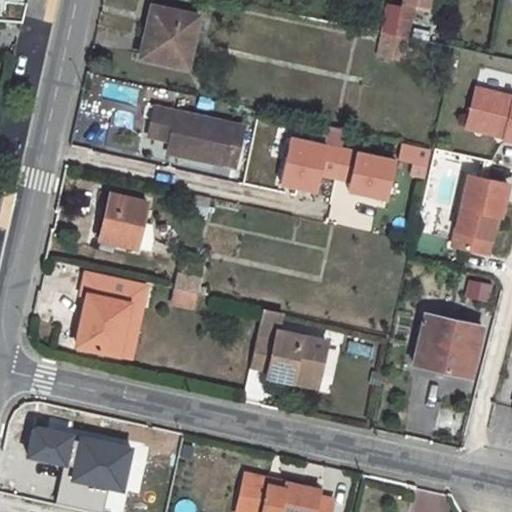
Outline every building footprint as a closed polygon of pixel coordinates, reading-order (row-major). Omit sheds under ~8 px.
[(433,0),(403,0),(402,4),(432,10),(433,0)] [(390,5),(383,34),(396,37),(402,7),(390,5)] [(152,7),(141,58),(187,68),(199,18),(152,7)] [(402,7),(396,37),(408,39),(414,10),(402,7)] [(383,34),(378,56),(402,61),(408,39),(396,37),(383,34)] [(511,97),(476,89),(467,124),(505,133),(504,139),(511,140),(511,97)] [(156,108),(149,137),(170,141),(180,143),(177,155),(214,163),(215,159),(235,162),(243,127),(156,108)] [(279,182),(318,190),(319,181),(389,195),(397,154),(288,133),(279,182)] [(170,141),(168,153),(177,155),(180,143),(170,141)] [(403,146),(401,159),(425,164),(428,152),(403,146)] [(215,159),(214,163),(233,168),(235,162),(215,159)] [(469,175),(453,246),(488,254),(497,216),(501,217),(508,184),(469,175)] [(111,194),(100,239),(137,248),(151,252),(154,240),(153,225),(143,222),(148,202),(111,194)] [(193,194),(191,204),(210,208),(211,198),(193,194)] [(88,294),(78,345),(119,353),(130,304),(142,306),(146,285),(86,273),(81,293),(88,294)] [(179,275),(176,288),(195,292),(198,279),(179,275)] [(467,277),(462,296),(488,303),(493,284),(467,277)] [(176,288),(173,302),(192,307),(195,292),(176,288)] [(130,304),(119,353),(130,355),(142,306),(130,304)] [(264,308),(258,336),(276,341),(279,331),(283,312),(264,308)] [(426,314),(416,357),(439,362),(438,369),(471,377),(483,326),(426,314)] [(258,336),(252,366),(270,370),(275,377),(287,380),(294,375),(319,381),(327,342),(279,331),(276,341),(258,336)] [(329,342),(322,376),(332,378),(339,344),(329,342)] [(416,357),(415,364),(438,369),(439,362),(416,357)] [(138,429),(135,439),(148,443),(150,432),(138,429)] [(150,432),(148,443),(163,446),(165,435),(150,432)] [(79,458),(73,487),(109,494),(118,449),(82,441),(79,458)] [(73,457),(67,486),(73,487),(79,458),(73,457)] [(270,480),(248,475),(245,487),(242,486),(236,509),(247,511),(315,511),(319,497),(320,491),(286,483),(284,489),(269,486),(270,480)] [(286,483),(270,480),(269,486),(284,489),(286,483)] [(330,511),(333,500),(319,497),(315,511),(330,511)]
